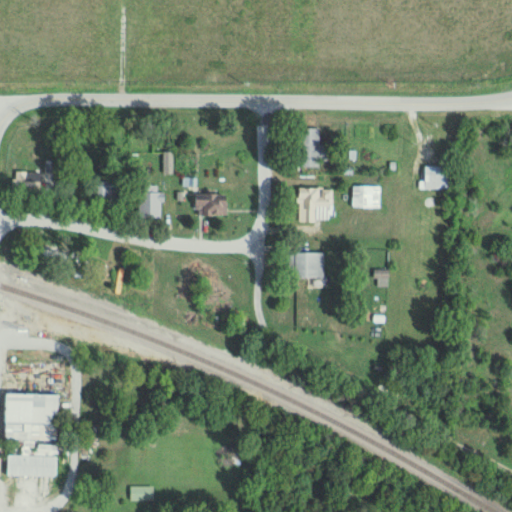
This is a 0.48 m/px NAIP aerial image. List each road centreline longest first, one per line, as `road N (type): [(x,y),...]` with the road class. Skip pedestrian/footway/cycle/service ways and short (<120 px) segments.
road 1 (residential): [(260,99),(255,312),(262,332),(511,477)]
road 2 (tertiary): [(16,101),(487,104)]
road 3 (residential): [(0,217),(133,240),(255,248)]
